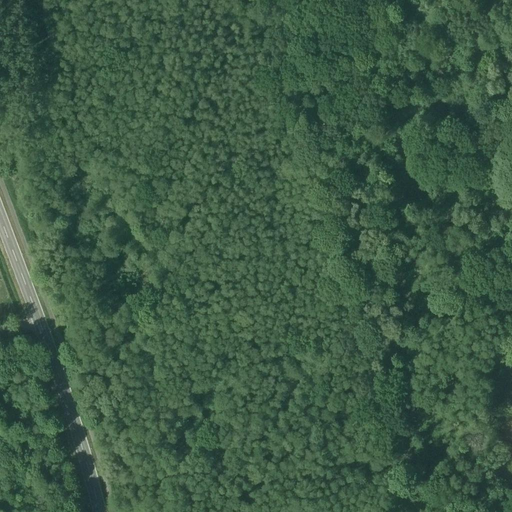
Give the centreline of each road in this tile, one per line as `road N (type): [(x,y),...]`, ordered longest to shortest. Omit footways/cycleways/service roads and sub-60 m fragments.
road 1 (track): [(419,511),(365,0)]
road 2 (secondary): [(99,511),(0,214)]
